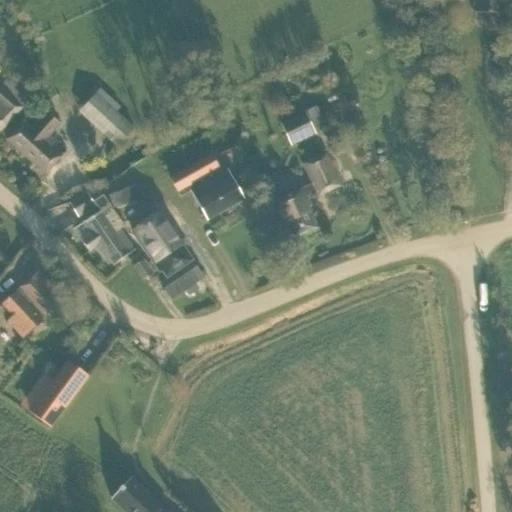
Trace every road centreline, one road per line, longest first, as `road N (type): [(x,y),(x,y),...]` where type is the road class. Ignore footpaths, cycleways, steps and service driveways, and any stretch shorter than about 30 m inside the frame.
road 1 (unclassified): [(0,196),(124,311),(178,329),(215,324),(363,263),(462,239)]
road 2 (unclassified): [(487,511),(462,239)]
